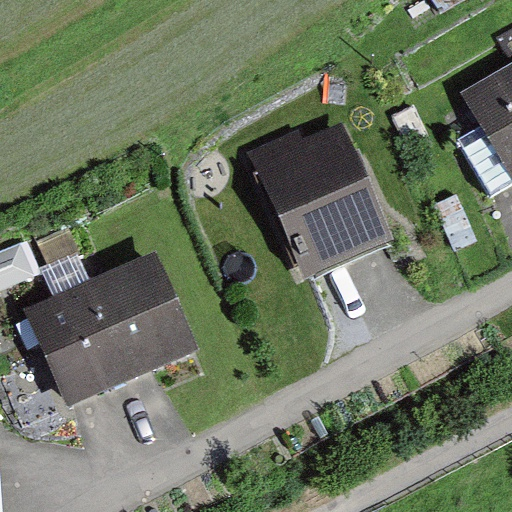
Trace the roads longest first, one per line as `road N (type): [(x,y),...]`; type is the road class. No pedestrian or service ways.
road 1 (unclassified): [(511,289),(93,511)]
road 2 (unclassified): [(343,511),(511,426)]
